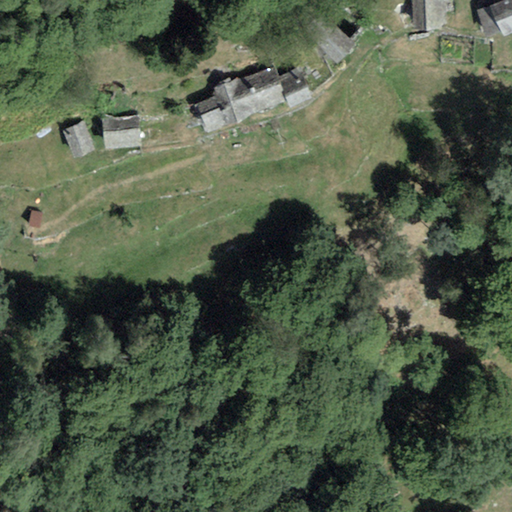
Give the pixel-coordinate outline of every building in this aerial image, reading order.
[(409,0),(410,23),(446,22),(445,0),(409,0)] [(511,0),(496,0),(477,7),(487,35),(511,25),(511,0)] [(356,42),(329,19),(311,39),(338,63),(356,42)] [(216,93),(197,101),(209,128),(286,93),(290,102),(312,92),(299,64),(281,72),(275,60),(231,79),(224,64),(206,72),(216,93)] [(141,112),(103,115),(105,146),(143,143),(141,112)] [(84,119),(62,129),(74,155),(95,146),(84,119)] [(511,456),(499,464),(511,487),(511,456)]
